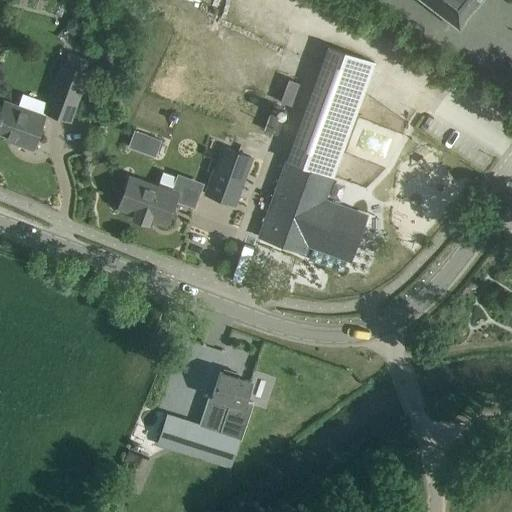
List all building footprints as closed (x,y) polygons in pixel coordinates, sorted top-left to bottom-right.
[(422,0),(459,27),(479,0),(422,0)] [(285,159),(257,236),(304,253),(307,246),(323,252),(351,262),(368,216),(340,205),(324,200),(332,177),(374,63),(326,46),(285,159)] [(48,103),(45,112),(69,121),(87,73),(91,60),(68,52),(63,65),(62,64),(48,103)] [(3,101),(0,110),(0,132),(7,135),(5,139),(32,148),(44,116),(3,101)] [(282,117),(273,114),(267,131),(276,134),(282,117)] [(134,130),(128,147),(141,152),(149,149),(156,151),(160,140),(134,130)] [(222,147),(206,193),(234,203),(250,157),(222,147)] [(125,188),(119,207),(135,212),(133,218),(147,224),(149,218),(165,224),(174,200),(193,206),(199,189),(176,181),(177,176),(164,171),(158,187),(129,177),(125,188)] [(187,418),(178,449),(232,465),(240,439),(242,439),(247,421),(253,402),(244,399),(247,391),(250,381),(235,377),(236,373),(224,369),(223,373),(220,372),(214,391),(212,395),(209,394),(199,421),(187,418)] [(122,477),(117,489),(130,495),(135,482),(139,483),(149,459),(132,453),(128,451),(118,475),(122,477)] [(92,471),(80,502),(94,507),(106,476),(92,471)]
